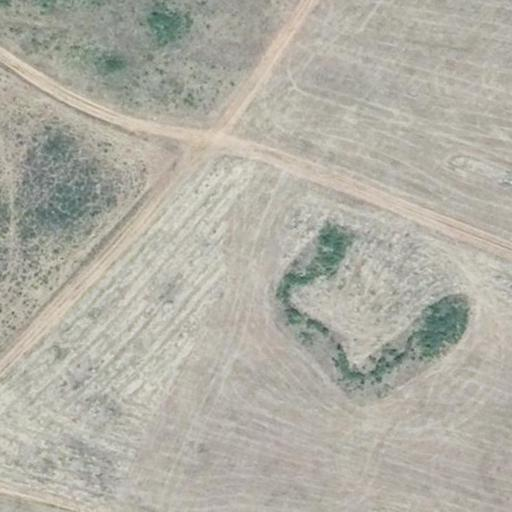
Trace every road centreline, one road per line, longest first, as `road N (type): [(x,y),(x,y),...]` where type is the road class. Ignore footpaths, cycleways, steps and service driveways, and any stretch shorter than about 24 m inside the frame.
road 1 (track): [(511,239),(221,129),(97,99),(0,39)]
road 2 (track): [(0,370),(221,129),(310,0)]
